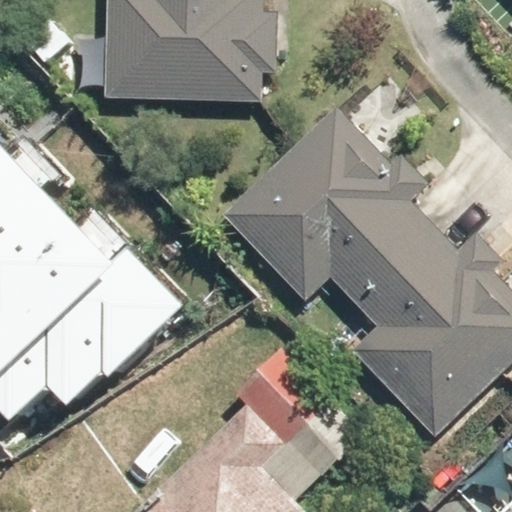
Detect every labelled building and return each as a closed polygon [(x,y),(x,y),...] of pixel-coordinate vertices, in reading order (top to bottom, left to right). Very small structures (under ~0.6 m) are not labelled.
[(120,0),(118,94),(274,98),(276,0),(120,0)] [(511,365),(511,275),(350,109),(239,215),(447,428),(511,365)] [(0,401),(14,415),(52,377),(76,401),(113,365),(123,375),(202,297),(141,235),(131,245),(0,110),(0,401)] [(147,511),(322,511),(312,501),(380,435),(305,360),(226,437),(228,439),(147,511)] [(511,511),(511,431),(420,511),(511,511)]
